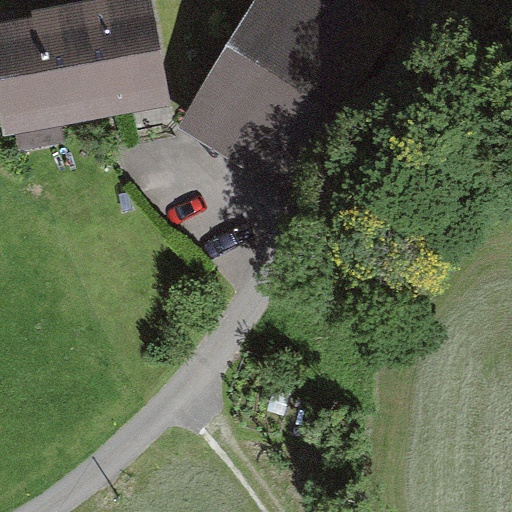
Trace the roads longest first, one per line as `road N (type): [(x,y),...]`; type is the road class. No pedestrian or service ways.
road 1 (unclassified): [(509,0),(447,32),(390,103),(299,250),(187,393),(65,511)]
road 2 (track): [(274,511),(187,393)]
